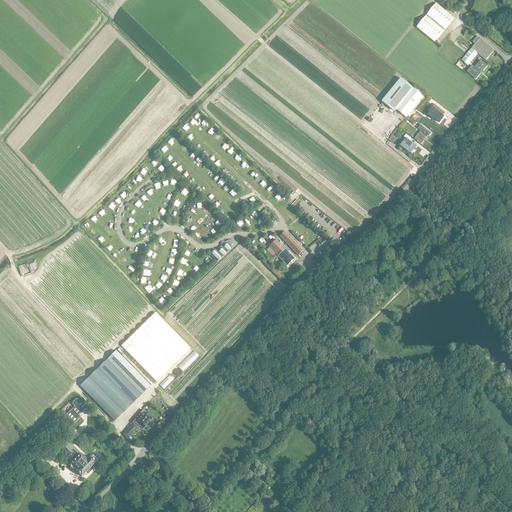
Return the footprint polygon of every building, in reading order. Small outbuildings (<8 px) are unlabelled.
[(435,42),(455,18),(437,3),(417,28),(435,42)] [(486,60),(494,51),(495,50),(480,38),(471,49),(477,55),(478,54),(486,60)] [(477,56),(470,50),(461,60),(468,66),(477,56)] [(481,60),(470,73),(476,79),(488,66),(481,60)] [(394,111),(395,109),(406,118),(425,96),(413,87),(413,88),(401,78),(382,102),(394,111)] [(432,109),(433,110),(428,115),(433,119),(433,118),(439,123),(444,118),(442,116),(445,113),(435,105),(432,109)] [(414,139),(418,142),(421,145),(428,136),(428,137),(431,133),(421,125),(418,129),(421,131),(414,139)] [(407,139),(401,146),(410,153),(416,146),(407,139)] [(285,232),(280,237),(298,256),(303,251),(285,232)] [(210,255),(217,262),(237,243),(236,242),(234,241),(231,240),(229,240),(227,241),(226,242),(216,251),(215,250),(210,255)] [(276,240),(269,247),(287,266),(294,259),(276,240)] [(156,312),(137,330),(121,346),(156,382),(191,348),(156,312)] [(80,386),(114,421),(133,404),(151,386),(116,351),(107,360),(98,368),(80,386)] [(75,407),(66,415),(74,423),(80,417),(78,415),(86,407),(78,400),(76,399),(73,403),(73,405),(75,407)] [(145,412),(136,422),(136,423),(143,428),(143,429),(144,428),(143,428),(152,419),(152,418),(151,417),(153,416),(149,413),(148,414),(145,412)] [(124,432),(128,436),(136,426),(132,423),(124,432)] [(67,442),(61,449),(68,457),(75,450),(67,442)] [(80,455),(75,450),(68,457),(73,462),(80,455)] [(73,462),(71,464),(71,467),(73,469),(75,469),(77,471),(76,471),(82,477),(96,463),(90,457),(87,460),(81,454),(80,455),(73,462)] [(270,487),(268,490),(275,496),(277,493),(270,487)]
